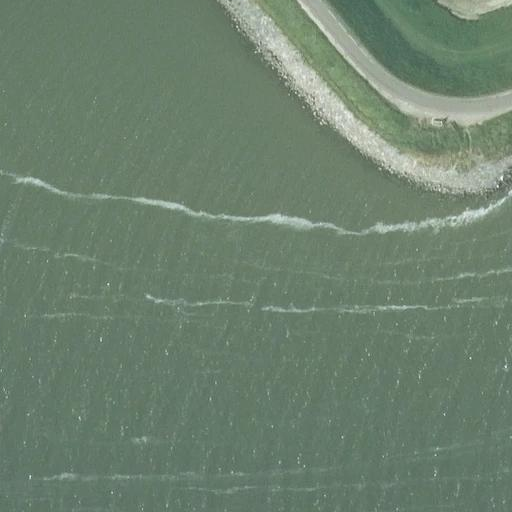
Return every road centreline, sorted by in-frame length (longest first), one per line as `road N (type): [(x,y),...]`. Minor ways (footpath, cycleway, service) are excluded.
road 1 (tertiary): [(314,0),(367,65),(416,102),(461,112),(511,100)]
road 2 (track): [(511,40),(474,55),(422,46),(384,0)]
